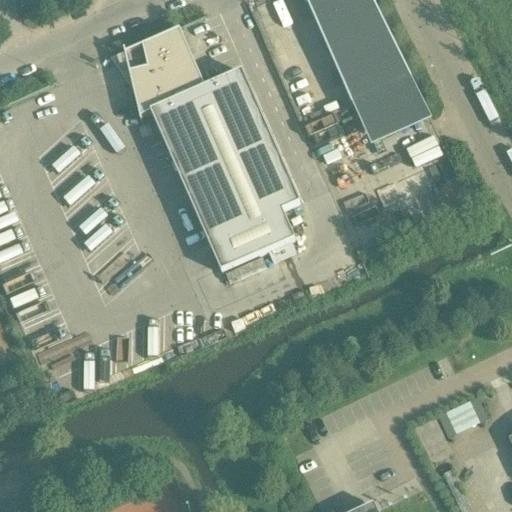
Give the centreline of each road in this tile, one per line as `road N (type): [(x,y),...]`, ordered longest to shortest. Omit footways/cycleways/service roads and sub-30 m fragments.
road 1 (unknown): [(231,0),(330,232),(315,262),(275,286),(223,297),(194,277)]
road 2 (unknown): [(99,102),(33,134),(16,162),(61,285),(84,314),(98,318),(140,308),(194,277)]
road 3 (unclassified): [(511,199),(408,0)]
road 4 (unknown): [(194,277),(99,102)]
road 5 (unclassified): [(0,66),(152,0)]
